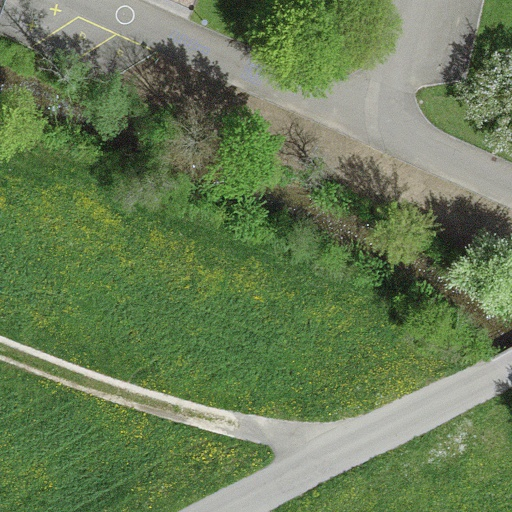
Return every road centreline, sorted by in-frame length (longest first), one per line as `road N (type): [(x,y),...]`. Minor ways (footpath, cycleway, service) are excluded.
road 1 (track): [(0,343),(140,398),(272,432),(372,443)]
road 2 (residential): [(240,511),(511,366)]
